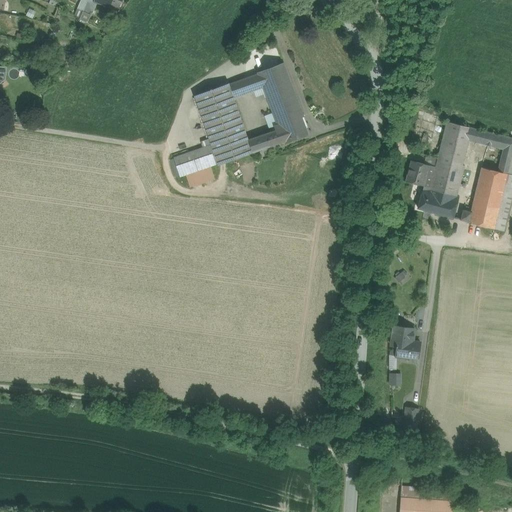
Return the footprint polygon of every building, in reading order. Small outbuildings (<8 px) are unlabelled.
[(81,0),(78,9),(84,12),(88,0),(81,0)] [(95,1),(91,0),(88,0),(84,12),(83,12),(92,16),(98,3),(95,1)] [(123,0),(95,0),(95,1),(98,3),(118,11),(123,0)] [(284,64),(258,74),(258,75),(263,88),(277,126),(304,116),(284,64)] [(258,75),(246,79),(251,92),(263,88),(258,75)] [(229,84),(194,96),(195,97),(195,96),(212,145),(218,164),(218,165),(253,153),(252,153),(252,152),(248,141),(234,98),(242,95),(237,82),(229,85),(229,84)] [(277,126),(275,127),(276,131),(265,135),(269,146),(268,147),(269,147),(286,141),(286,142),(307,134),(303,123),(302,124),(300,119),(304,117),(304,116),(277,126)] [(489,133),(447,122),(438,160),(436,160),(435,164),(437,164),(432,185),(431,189),(431,191),(457,197),(464,167),(463,167),(468,142),(486,146),(489,133)] [(511,138),(489,133),(486,146),(503,150),(511,152),(511,138)] [(265,135),(248,141),(252,152),(268,147),(269,146),(265,135)] [(218,164),(212,145),(174,158),(180,177),(218,164)] [(511,156),(511,152),(503,150),(498,172),(508,174),(511,156)] [(511,156),(508,174),(495,229),(504,232),(511,197),(511,156)] [(431,162),(435,164),(436,160),(425,157),(423,164),(430,166),(431,162)] [(423,164),(411,162),(406,183),(423,187),(425,187),(426,183),(430,166),(423,164)] [(432,185),(437,164),(435,164),(431,162),(430,166),(426,183),(432,185)] [(498,172),(481,168),(471,214),(469,222),(495,229),(508,174),(498,172)] [(457,197),(431,191),(431,189),(425,187),(423,187),(418,209),(453,218),(458,197),(457,197)] [(471,214),(463,212),(461,220),(469,222),(471,214)] [(405,269),(395,278),(402,286),(412,277),(405,269)] [(420,343),(398,340),(396,357),(409,359),(408,362),(417,363),(420,343)] [(390,385),(402,385),(402,373),(390,373),(390,385)] [(418,410),(406,408),(403,426),(416,428),(418,410)] [(455,490),(402,486),(401,496),(454,501),(455,490)] [(453,511),(454,501),(401,496),(399,511),(453,511)]
